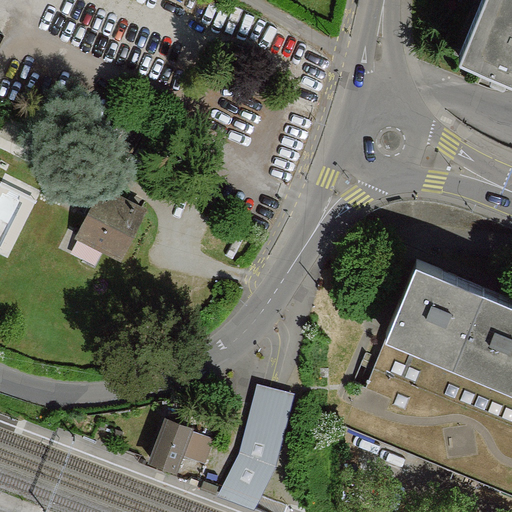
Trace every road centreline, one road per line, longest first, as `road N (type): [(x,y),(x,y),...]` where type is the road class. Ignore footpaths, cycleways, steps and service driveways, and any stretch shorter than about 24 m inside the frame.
road 1 (unclassified): [(392,141),(343,185),(245,332),(191,370),(114,394),(71,396),(0,377)]
road 2 (residential): [(379,68),(255,0)]
road 3 (unclassified): [(392,141),(511,189)]
